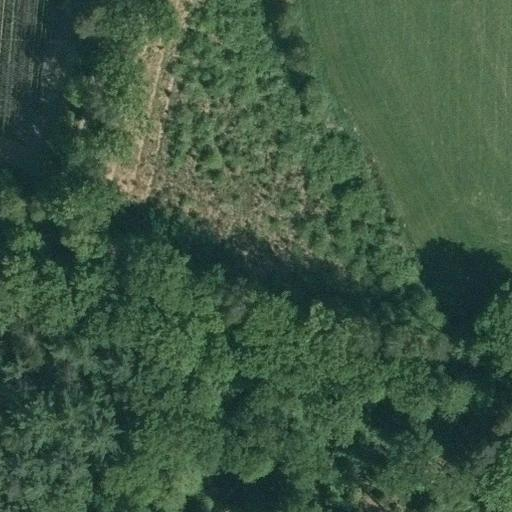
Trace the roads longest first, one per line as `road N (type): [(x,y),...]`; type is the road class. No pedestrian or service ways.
road 1 (track): [(0,200),(314,331),(511,355)]
road 2 (track): [(112,0),(58,224)]
